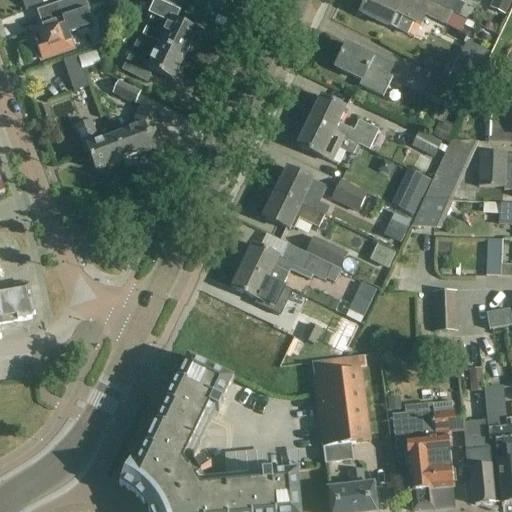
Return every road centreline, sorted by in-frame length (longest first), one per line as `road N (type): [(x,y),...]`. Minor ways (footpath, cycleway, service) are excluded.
road 1 (secondary): [(141,323),(297,0)]
road 2 (secondary): [(0,503),(72,453),(141,323)]
road 3 (unclassified): [(82,300),(0,86)]
